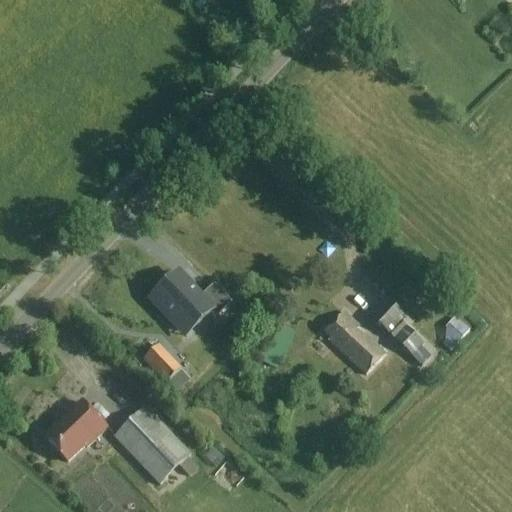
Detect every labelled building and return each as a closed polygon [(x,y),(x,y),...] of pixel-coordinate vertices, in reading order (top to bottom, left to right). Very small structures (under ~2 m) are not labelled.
[(488,0),(496,9),(506,0),(488,0)] [(128,248),(115,255),(124,273),(138,266),(128,248)] [(201,299),(192,290),(178,274),(174,279),(154,297),(178,322),(189,335),(198,326),(210,315),(215,319),(231,304),(214,287),(201,299)] [(390,338),(407,319),(387,301),(370,320),(390,338)] [(366,377),(386,357),(357,330),(359,328),(344,313),(325,334),(332,340),(329,342),(366,377)] [(406,329),(394,342),(423,368),(432,359),(421,349),(424,345),(406,329)] [(135,351),(165,386),(182,371),(159,345),(158,346),(150,338),(135,351)] [(87,449),(107,430),(82,404),(44,439),(68,464),(85,448),(87,449)] [(160,486),(179,468),(189,478),(197,469),(188,460),(191,458),(146,410),(115,439),(160,486)]
